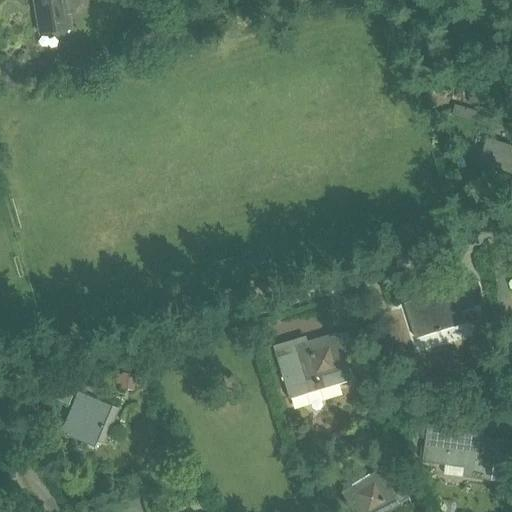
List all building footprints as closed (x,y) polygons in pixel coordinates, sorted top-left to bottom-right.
[(53,31),(57,35),(65,34),(67,29),(70,29),(67,14),(73,13),(80,3),(79,0),(33,0),(40,33),(53,31)] [(474,14),(484,47),(497,43),(491,20),(505,16),(499,0),(485,0),(488,10),(474,14)] [(479,103),(479,91),(470,92),(470,103),(479,103)] [(478,111),(456,104),(452,114),(475,121),(478,111)] [(511,144),(488,137),(481,163),(511,172),(511,144)] [(464,156),(456,158),(459,168),(467,166),(464,156)] [(404,302),(415,338),(466,322),(462,310),(486,302),(479,280),(467,284),(467,282),(404,302)] [(273,346),(290,399),(353,379),(348,366),(337,331),(307,340),(306,336),(273,346)] [(135,372),(123,371),(123,372),(118,372),(117,382),(122,382),(121,386),(133,388),(134,384),(138,384),(139,374),(135,374),(135,372)] [(59,432),(94,447),(112,404),(77,390),(59,432)] [(464,476),(491,480),(494,462),(480,460),(484,432),(428,424),(423,461),(465,467),(464,476)] [(411,428),(410,438),(418,438),(419,429),(411,428)] [(340,491),(353,511),(387,511),(402,503),(379,468),(367,474),(369,478),(355,487),(353,483),(340,491)]
